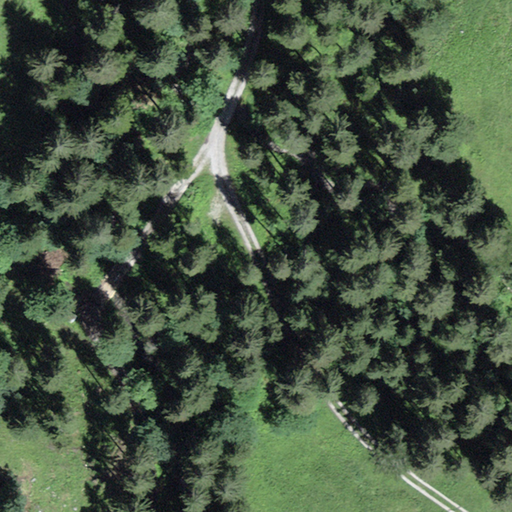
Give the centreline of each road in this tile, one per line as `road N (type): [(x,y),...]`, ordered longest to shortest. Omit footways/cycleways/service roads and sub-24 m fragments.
road 1 (track): [(464,511),(357,423),(279,307),(213,141)]
road 2 (track): [(147,511),(146,436),(92,312),(97,288),(138,249),(213,141)]
road 3 (track): [(213,141),(256,48),(260,0)]
